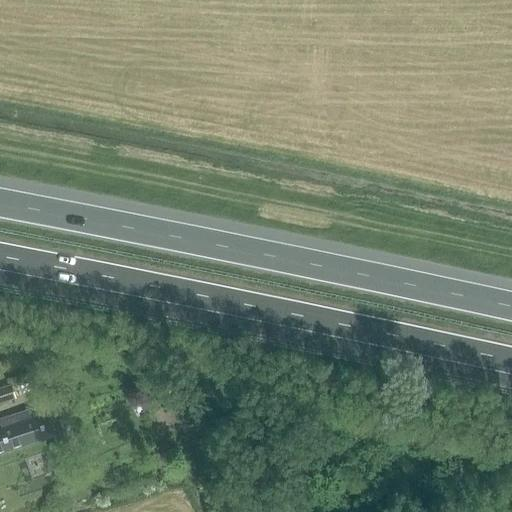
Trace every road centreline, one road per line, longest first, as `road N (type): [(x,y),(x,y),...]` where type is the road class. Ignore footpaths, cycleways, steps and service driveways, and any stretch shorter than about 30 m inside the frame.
road 1 (motorway): [(0,255),(511,361)]
road 2 (motorway): [(511,307),(0,202)]
